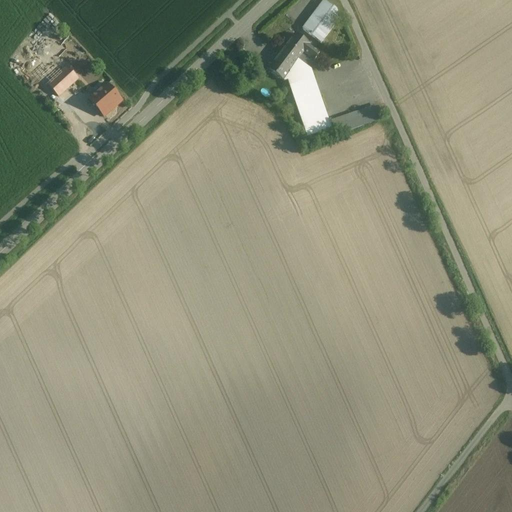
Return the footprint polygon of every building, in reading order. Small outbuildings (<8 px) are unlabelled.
[(336,10),(324,1),(302,30),(320,44),(339,19),(336,10)] [(297,62),(298,61),(303,53),(313,61),(319,53),(296,35),(284,51),(297,62)] [(297,62),(284,51),(269,70),(284,82),(287,81),(307,139),(329,131),(329,132),(333,130),(330,121),(328,122),(311,71),(308,68),(308,69),(298,61),(297,62)] [(68,69),(48,87),(58,97),(77,79),(68,69)] [(108,87),(102,92),(101,91),(89,101),(103,118),(121,102),(108,87)] [(378,106),(336,120),(341,135),(383,120),(378,106)]
